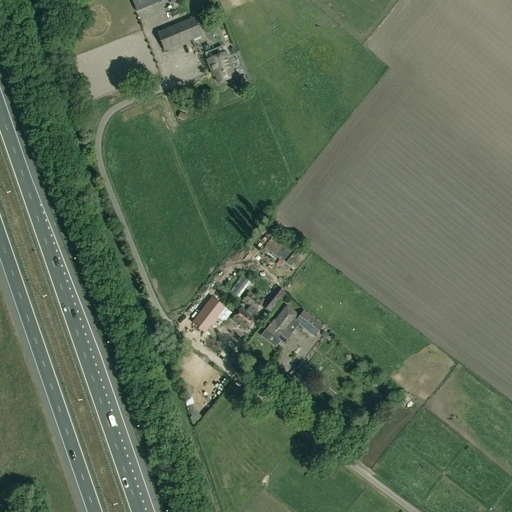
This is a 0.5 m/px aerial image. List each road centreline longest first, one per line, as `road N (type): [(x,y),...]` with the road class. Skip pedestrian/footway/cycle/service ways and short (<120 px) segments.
road 1 (unclassified): [(414,511),(161,314),(98,155),(108,114),(156,91)]
road 2 (motorway): [(137,511),(0,112)]
road 3 (motorway): [(0,238),(94,511)]
